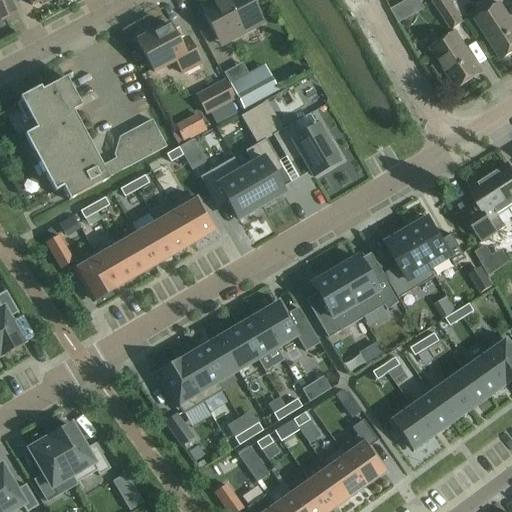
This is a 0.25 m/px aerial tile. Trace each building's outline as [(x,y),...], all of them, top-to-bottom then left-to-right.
[(219,0),(214,3),(214,1),(201,8),(200,7),(199,8),(217,41),(229,35),(232,40),(247,31),(244,25),(259,17),(252,5),(256,3),(257,0),(219,0)] [(463,23),(447,0),(431,0),(451,31),(463,23)] [(511,53),(511,22),(500,4),(475,20),(501,61),(511,53)] [(392,21),(386,25),(393,38),(399,34),(392,21)] [(200,64),(187,39),(178,44),(168,25),(136,42),(153,73),(174,62),(181,74),(200,64)] [(457,90),(482,73),(456,33),(430,49),(457,90)] [(242,61),(222,72),(243,111),(278,92),(264,66),(249,75),(242,61)] [(19,99),(20,103),(15,106),(25,124),(30,121),(35,130),(23,137),(54,193),(62,189),(68,200),(67,200),(68,202),(108,181),(107,179),(166,148),(151,121),(118,138),(113,156),(116,163),(102,170),(100,167),(94,170),(60,106),(65,103),(70,113),(78,109),(63,80),(41,92),(39,89),(19,99)] [(233,100),(224,82),(196,97),(205,115),(233,100)] [(181,138),(204,127),(196,109),(173,120),(181,138)] [(312,177),(337,163),(335,159),(338,157),(331,144),(327,146),(314,123),(299,132),(294,123),(272,136),(286,160),(298,153),(312,177)] [(237,168),(260,208),(283,194),(269,170),(279,164),(265,140),(245,152),(250,161),(238,167),(237,168)] [(194,147),(192,142),(179,149),(182,154),(194,147)] [(166,156),(169,162),(170,164),(182,157),(178,149),(166,156)] [(238,221),(260,208),(237,168),(238,167),(233,159),(199,179),(213,202),(224,196),(238,221)] [(511,170),(509,165),(488,178),(508,209),(511,206),(511,170)] [(136,191),(148,185),(144,177),(132,184),(136,191)] [(488,178),(468,192),(482,213),(469,222),(482,242),(505,228),(497,216),(508,209),(488,178)] [(124,198),(136,191),(132,184),(119,190),(124,198)] [(96,214),(109,207),(104,199),(92,206),(96,214)] [(192,244),(213,232),(195,201),(174,213),(192,244)] [(84,221),(96,214),(92,206),(80,213),(84,221)] [(173,256),(192,244),(174,213),(155,225),(173,256)] [(466,260),(452,235),(442,241),(429,220),(427,221),(425,217),(406,228),(430,270),(450,258),(455,266),(466,260)] [(153,267),(173,256),(155,225),(135,236),(153,267)] [(435,278),(430,270),(406,228),(387,239),(389,243),(387,244),(400,266),(385,275),(399,299),(435,278)] [(133,279),(153,267),(135,236),(115,248),(133,279)] [(58,237),(46,244),(60,270),(72,262),(58,237)] [(490,275),(509,262),(501,250),(493,255),(485,245),(475,252),(490,275)] [(113,290),(133,279),(115,248),(96,259),(113,290)] [(367,277),(356,258),(333,271),(362,319),(383,306),(386,311),(399,304),(381,273),(372,278),(367,277)] [(113,290),(96,259),(75,271),(93,302),(113,290)] [(362,319),(333,271),(311,284),(325,308),(313,315),(327,339),(362,319)] [(484,274),(472,281),(480,294),(492,287),(484,274)] [(0,352),(1,355),(21,343),(7,319),(18,313),(5,292),(0,294),(0,352)] [(448,297),(435,304),(442,319),(456,311),(448,297)] [(296,338),(305,353),(319,344),(305,320),(292,328),(278,304),(257,316),(277,349),(296,338)] [(462,320),(474,313),(470,305),(458,312),(462,320)] [(450,328),(462,320),(458,312),(446,320),(450,328)] [(257,361),(277,349),(257,316),(237,328),(257,361)] [(237,372),(257,361),(237,328),(218,339),(237,372)] [(439,342),(434,335),(423,342),(427,350),(439,342)] [(218,383),(237,372),(218,339),(198,351),(218,384),(218,383)] [(415,357),(427,350),(423,342),(411,349),(415,357)] [(509,385),(511,382),(511,349),(507,342),(488,356),(509,385)] [(358,354),(366,367),(383,356),(376,343),(358,354)] [(179,362),(203,404),(223,392),(218,383),(218,384),(198,351),(179,362)] [(490,398),(509,385),(488,356),(470,369),(490,398)] [(388,374),(400,366),(396,359),(384,366),(388,374)] [(182,416),(203,404),(179,362),(158,374),(182,416)] [(376,381),(388,374),(384,366),(372,373),(376,381)] [(451,382),(472,411),(490,398),(470,369),(451,382)] [(453,424),(472,411),(451,382),(432,395),(453,424)] [(303,393),(309,402),(315,398),(309,389),(303,393)] [(348,395),(340,392),(336,395),(352,418),(360,411),(348,395)] [(414,408),(434,437),(453,424),(432,395),(414,408)] [(301,408),(297,400),(285,408),(289,415),(301,408)] [(273,415),(277,423),(289,415),(285,408),(273,415)] [(394,422),(415,452),(434,437),(414,408),(394,422)] [(297,429),(309,422),(305,414),(293,421),(297,429)] [(176,416),(166,422),(183,446),(192,439),(176,416)] [(299,431),(295,426),(292,421),(284,426),(290,436),(299,431)] [(344,458),(365,487),(384,473),(367,449),(377,442),(363,421),(351,429),(362,445),(345,457),(344,458)] [(262,432),(258,424),(246,432),(250,440),(262,432)] [(70,426),(50,438),(72,475),(71,476),(76,484),(96,473),(98,477),(110,470),(95,444),(84,450),(70,426)] [(234,439),(239,447),(250,440),(246,432),(234,439)] [(268,436),(256,444),(268,460),(279,452),(268,436)] [(52,487),(71,476),(72,475),(50,438),(29,451),(43,474),(33,481),(45,502),(56,496),(52,487)] [(270,475),(251,447),(238,456),(257,484),(270,475)] [(347,499),(365,487),(344,458),(345,457),(340,449),(320,463),(326,471),(327,470),(347,499)] [(0,467),(0,511),(9,511),(21,505),(24,511),(28,511),(38,507),(25,485),(14,491),(0,467)] [(330,511),(347,499),(327,470),(326,471),(309,483),(330,511)] [(126,474),(112,481),(129,511),(144,503),(126,474)] [(303,511),(329,511),(330,511),(309,483),(291,495),(303,511)] [(228,511),(238,511),(242,510),(226,486),(215,493),(228,511)] [(276,511),(303,511),(291,495),(274,507),(276,511)]
